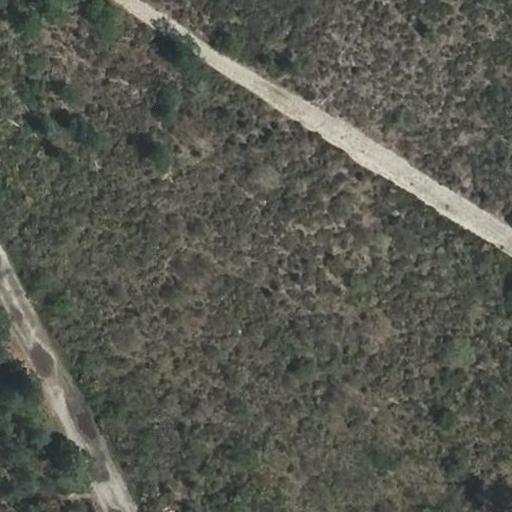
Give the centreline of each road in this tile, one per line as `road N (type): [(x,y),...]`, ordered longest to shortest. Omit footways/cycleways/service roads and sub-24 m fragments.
road 1 (track): [(511,238),(139,0)]
road 2 (track): [(128,511),(0,268)]
